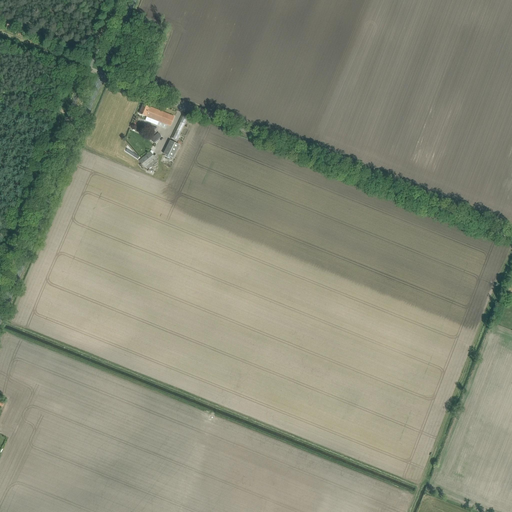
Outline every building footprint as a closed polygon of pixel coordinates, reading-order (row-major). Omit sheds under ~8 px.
[(140,114),(144,116),(146,116),(161,123),(160,126),(165,128),(166,125),(170,126),(172,121),(174,117),(144,104),(140,114)] [(183,115),(173,138),(177,140),(188,117),(183,115)] [(158,133),(151,139),(154,143),(162,137),(158,133)] [(170,141),(164,154),(173,159),(179,145),(170,141)] [(146,167),(148,169),(158,161),(156,159),(158,157),(156,154),(154,156),(150,152),(139,161),(145,168),(146,167)]
